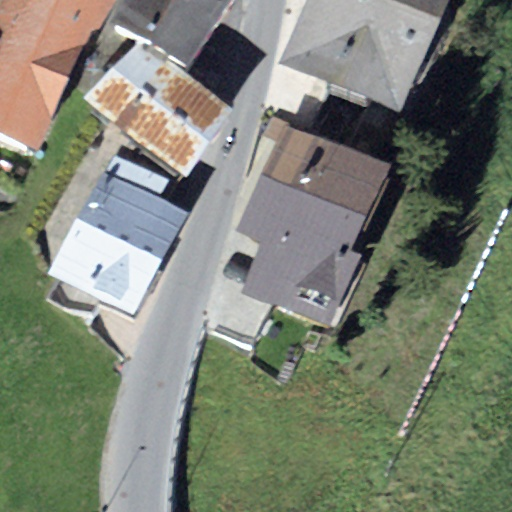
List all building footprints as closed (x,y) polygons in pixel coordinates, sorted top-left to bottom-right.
[(109,0),(0,0),(0,152),(34,168),(109,0)] [(230,0),(130,0),(118,20),(187,66),(230,0)] [(423,0),(279,0),(274,10),(296,21),(262,91),(374,145),(434,22),(417,14),(423,0)] [(115,46),(66,104),(148,172),(196,113),(115,46)] [(377,196),(271,147),(226,244),(253,257),(231,304),(309,341),(377,196)] [(166,223),(87,185),(39,284),(119,322),(166,223)]
